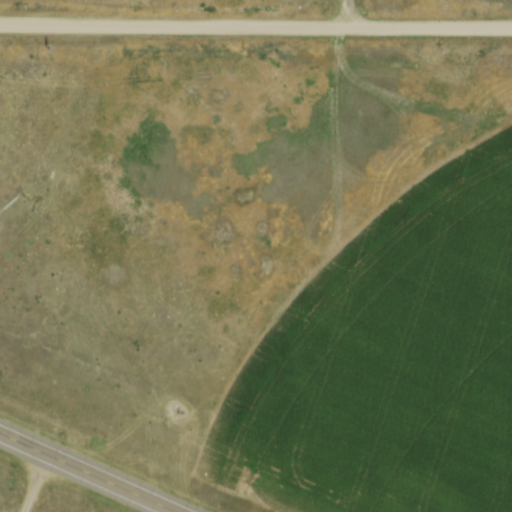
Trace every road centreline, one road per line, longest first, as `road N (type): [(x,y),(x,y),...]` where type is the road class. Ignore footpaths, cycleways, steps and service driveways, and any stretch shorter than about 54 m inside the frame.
road 1 (residential): [(511,27),(0,23)]
road 2 (primary): [(172,511),(0,434)]
